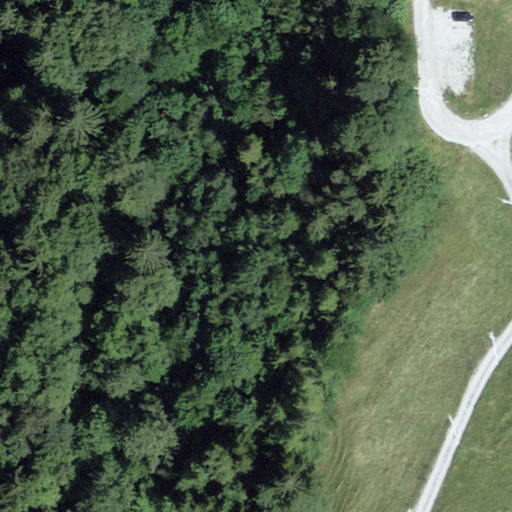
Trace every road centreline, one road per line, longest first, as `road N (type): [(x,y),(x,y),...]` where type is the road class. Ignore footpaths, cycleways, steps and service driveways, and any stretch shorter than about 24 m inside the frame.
road 1 (track): [(415,0),(424,87),(441,121),(488,138),(511,118)]
road 2 (track): [(511,333),(495,351),(425,511)]
